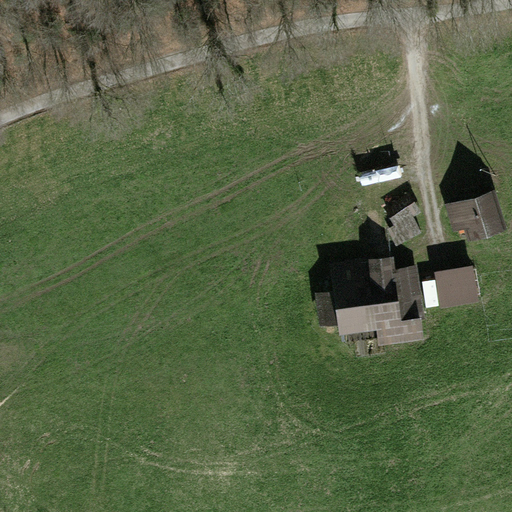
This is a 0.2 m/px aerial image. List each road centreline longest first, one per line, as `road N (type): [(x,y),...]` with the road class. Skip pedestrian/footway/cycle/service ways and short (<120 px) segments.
road 1 (tertiary): [(0,118),(336,21),(511,0)]
road 2 (unknown): [(405,14),(427,252)]
